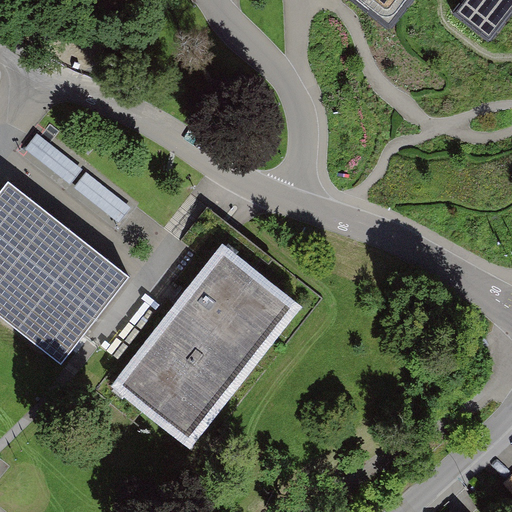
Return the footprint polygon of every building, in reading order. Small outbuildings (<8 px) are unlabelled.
[(464,0),(454,14),(490,42),(511,12),(511,0),(350,0),(392,32),(416,0),(464,0)] [(85,173),(40,136),(26,153),(72,189),(85,173)] [(74,192),(120,227),(134,210),(88,175),(74,192)] [(83,349),(136,281),(11,185),(0,199),(0,314),(69,368),(83,349)] [(283,308),(216,255),(178,303),(112,385),(180,439),(283,308)]
